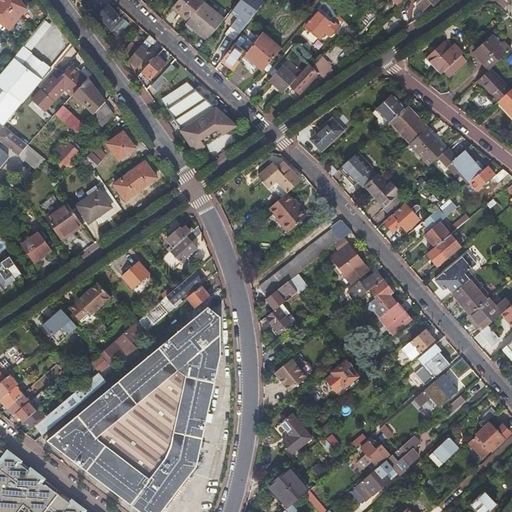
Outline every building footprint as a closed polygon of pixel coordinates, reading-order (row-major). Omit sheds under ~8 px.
[(19,0),(0,0),(0,2),(19,18),(26,9),(19,0)] [(111,30),(118,22),(116,20),(119,17),(113,11),(112,12),(107,6),(103,10),(94,0),(88,0),(87,1),(94,10),(93,10),(95,13),(97,11),(99,13),(97,15),(111,30)] [(188,21),(204,2),(201,0),(179,0),(174,6),(183,14),(181,15),(188,21)] [(225,35),(234,42),(263,2),(259,0),(241,0),(231,13),(237,17),(225,35)] [(438,0),(420,0),(417,4),(423,10),(432,2),(434,4),(438,0)] [(335,11),(324,1),(316,10),(317,11),(327,19),(335,11)] [(0,2),(0,22),(9,30),(19,18),(0,2)] [(220,16),(204,2),(188,21),(187,22),(204,35),(209,39),(224,19),(220,16)] [(333,24),(327,19),(317,11),(305,25),(320,39),(327,31),(333,24)] [(339,27),(334,23),(333,24),(327,31),(332,35),(339,27)] [(282,49),(263,33),(246,54),(242,60),(254,71),(258,67),(263,71),(282,49)] [(129,60),(134,70),(149,53),(146,50),(155,40),(150,35),(145,41),(140,46),(129,60)] [(135,42),(140,46),(145,41),(140,36),(135,42)] [(490,68),(507,52),(491,36),(473,53),(488,69),(490,68)] [(459,58),(463,54),(454,45),(449,50),(443,43),(427,58),(442,74),(450,67),(459,58)] [(242,60),(246,54),(234,45),(232,48),(221,62),(233,71),(242,60)] [(12,62),(39,83),(45,76),(48,72),(21,50),(12,62)] [(300,60),(304,56),(297,50),(293,54),(300,60)] [(157,54),(142,71),(149,79),(165,62),(157,54)] [(276,73),(290,85),(290,84),(302,73),(303,71),(289,58),(276,73)] [(463,62),(459,58),(450,67),(454,71),(463,62)] [(325,81),(333,74),(329,70),(331,68),(322,59),(313,67),(325,81)] [(0,121),(5,125),(22,105),(26,99),(32,91),(39,83),(12,62),(0,76),(0,121)] [(171,63),(150,85),(159,93),(179,71),(171,63)] [(82,70),(79,73),(87,80),(88,78),(93,73),(85,66),(82,70)] [(302,73),(290,84),(297,91),(309,80),(310,81),(318,74),(310,66),(302,73)] [(488,69),(478,80),(498,101),(510,89),(490,68),(488,69)] [(37,104),(52,118),(57,113),(64,105),(75,92),(87,80),(79,73),(76,71),(63,85),(57,81),(37,104)] [(94,114),(105,102),(97,91),(102,86),(101,84),(93,73),(88,78),(87,80),(75,92),(94,114)] [(327,82),(334,76),(333,74),(325,81),(327,82)] [(195,152),(235,125),(188,82),(161,99),(195,152)] [(511,87),(510,89),(498,101),(511,115),(511,87)] [(405,108),(392,94),(376,109),(389,123),(405,108)] [(114,115),(105,102),(94,114),(93,115),(102,127),(114,115)] [(57,113),(74,132),(76,134),(84,125),(64,105),(57,113)] [(405,107),(405,108),(389,123),(387,124),(394,132),(398,128),(411,142),(426,128),(428,126),(415,113),(413,115),(405,107)] [(323,151),(345,130),(335,119),(327,127),(326,126),(312,139),(323,151)] [(0,137),(20,154),(28,144),(17,135),(5,125),(0,121),(0,137)] [(446,149),(426,128),(411,142),(409,144),(429,165),(438,157),(446,149)] [(108,144),(119,160),(135,148),(124,132),(108,144)] [(50,158),(48,160),(66,175),(73,168),(69,165),(79,154),(81,156),(84,152),(70,139),(66,143),(67,144),(56,156),(60,160),(57,164),(50,158)] [(20,154),(39,169),(47,160),(28,144),(20,154)] [(108,153),(98,144),(93,149),(104,158),(108,153)] [(457,157),(448,147),(446,149),(438,157),(446,167),(457,157)] [(0,166),(9,157),(0,149),(0,166)] [(104,158),(93,149),(89,154),(99,163),(104,158)] [(457,158),(457,157),(446,167),(447,168),(453,163),(470,182),(485,169),(480,163),(477,165),(465,151),(457,158)] [(356,153),(343,166),(358,183),(359,181),(364,186),(365,185),(377,174),(378,173),(373,168),(372,170),(356,153)] [(85,168),(90,163),(86,157),(80,163),(85,168)] [(114,184),(126,200),(157,178),(145,162),(114,184)] [(288,192),(302,180),(291,169),(288,166),(281,165),(278,168),(273,163),(258,176),(269,188),(278,180),(288,192)] [(489,165),(485,169),(470,182),(477,191),(493,177),(498,183),(509,173),(503,169),(496,174),(489,165)] [(377,174),(365,185),(385,206),(396,195),(397,195),(401,191),(391,180),(387,184),(377,174)] [(89,197),(99,190),(96,186),(86,193),(89,197)] [(73,210),(81,223),(86,221),(89,224),(111,208),(99,190),(89,197),(76,207),(77,208),(73,210)] [(286,194),(269,209),(290,232),(307,217),(286,194)] [(396,195),(385,206),(384,207),(390,214),(403,202),(396,195)] [(457,199),(453,202),(457,207),(459,206),(461,204),(457,199)] [(63,240),(83,226),(81,223),(73,210),(67,202),(46,216),(63,240)] [(438,208),(423,221),(430,230),(439,222),(451,212),(453,214),(455,212),(454,210),(457,207),(453,202),(441,212),(438,208)] [(405,203),(393,214),(407,230),(419,219),(405,203)] [(455,228),(468,217),(466,214),(453,224),(455,228)] [(472,221),(468,217),(455,228),(454,228),(458,233),(472,221)] [(160,243),(178,226),(172,220),(154,236),(160,243)] [(345,222),(344,220),(333,229),(341,239),(352,231),(345,222)] [(430,230),(425,234),(435,245),(448,233),(439,222),(430,230)] [(173,248),(186,236),(190,232),(185,227),(181,230),(179,228),(166,239),(173,248)] [(260,288),(268,297),(288,281),(314,261),(341,239),(333,229),(296,258),(297,259),(260,288)] [(435,245),(429,249),(440,263),(447,257),(460,246),(451,235),(454,233),(452,230),(448,233),(435,245)] [(22,246),(34,263),(52,251),(40,233),(22,246)] [(181,263),(197,249),(186,236),(173,248),(170,250),(181,263)] [(352,284),(370,270),(355,252),(346,259),(344,257),(336,263),(338,266),(343,273),(352,284)] [(448,287),(453,293),(454,293),(473,276),(468,270),(476,263),(467,252),(434,280),(440,287),(442,285),(446,289),(448,287)] [(0,260),(0,281),(4,288),(24,274),(11,253),(0,260)] [(314,261),(288,281),(289,282),(299,274),(307,284),(309,286),(324,274),(314,261)] [(121,276),(133,290),(149,276),(137,262),(121,276)] [(370,290),(383,279),(377,272),(368,279),(366,277),(348,291),(356,300),(368,291),(370,290)] [(299,274),(289,282),(297,292),(307,284),(299,274)] [(482,286),(474,275),(473,276),(454,293),(462,303),(482,286)] [(195,286),(188,278),(175,289),(167,296),(173,305),(195,286)] [(394,292),(383,279),(370,290),(380,303),(390,295),(394,292)] [(268,297),(266,299),(275,310),(278,308),(286,302),(283,299),(290,293),(292,297),(297,293),(297,292),(289,282),(288,281),(268,297)] [(69,309),(82,323),(110,298),(98,284),(69,309)] [(196,307),(209,296),(201,286),(188,297),(196,307)] [(492,297),(482,286),(462,303),(461,304),(470,314),(489,299),(492,297)] [(321,306),(312,294),(304,300),(314,312),(321,306)] [(395,301),(390,295),(380,303),(378,304),(383,310),(395,301)] [(470,314),(465,319),(475,331),(478,328),(481,331),(488,326),(502,314),(489,299),(470,314)] [(412,320),(398,302),(380,317),(394,335),(412,320)] [(208,307),(47,441),(140,511),(161,511),(197,466),(221,355),(221,317),(208,307)] [(275,310),(267,317),(279,333),(291,323),(278,308),(275,310)] [(59,344),(77,327),(61,309),(43,325),(59,344)] [(124,334),(133,344),(142,336),(134,325),(124,334)] [(481,331),(479,332),(491,345),(494,346),(499,342),(499,339),(488,326),(481,331)] [(435,341),(425,329),(411,341),(420,352),(435,341)] [(125,352),(134,345),(133,344),(124,334),(101,354),(91,363),(99,372),(124,351),(125,352)] [(511,341),(503,349),(511,359),(511,341)] [(442,351),(436,343),(417,359),(434,378),(450,364),(440,352),(442,351)] [(306,378),(291,359),(274,372),(289,391),(306,378)] [(358,376),(346,360),(332,372),(344,387),(358,376)] [(0,397),(1,399),(16,386),(17,385),(9,375),(4,379),(0,382),(0,397)] [(425,390),(415,398),(421,406),(431,397),(438,405),(448,396),(450,399),(458,391),(445,377),(438,384),(436,380),(425,390)] [(482,384),(479,380),(474,384),(479,389),(483,385),(482,384)] [(16,386),(23,394),(26,391),(19,383),(17,385),(16,386)] [(361,383),(354,388),(358,393),(365,387),(361,383)] [(0,401),(2,404),(7,409),(23,394),(16,386),(1,399),(0,399),(0,401)] [(13,416),(14,415),(29,403),(30,401),(26,396),(28,394),(26,391),(23,394),(7,409),(10,412),(13,416)] [(461,395),(449,405),(454,411),(466,401),(461,395)] [(21,420),(23,421),(36,410),(29,403),(14,415),(17,418),(19,420),(20,418),(21,420)] [(26,425),(30,430),(43,419),(36,410),(23,421),(26,425)] [(282,441),(290,452),(310,437),(292,414),(274,426),(284,440),(282,441)] [(469,443),(481,456),(489,448),(491,451),(503,439),(510,433),(503,426),(496,432),(493,428),(492,427),(489,424),(477,435),(469,443)] [(402,447),(384,425),(380,429),(398,450),(402,447)] [(332,434),(327,439),(336,448),(341,444),(332,434)] [(400,476),(405,472),(397,463),(401,460),(407,466),(418,456),(414,451),(421,444),(414,436),(402,447),(398,450),(387,460),(394,469),(400,476)] [(444,463),(459,448),(449,437),(433,452),(444,463)] [(375,466),(384,458),(379,452),(382,449),(374,440),(371,443),(369,441),(361,448),(375,466)] [(489,448),(481,456),(483,459),(491,451),(489,448)] [(7,457),(0,452),(0,511),(14,511),(18,506),(26,511),(47,511),(59,498),(42,485),(44,482),(32,472),(31,473),(20,466),(21,463),(9,454),(7,457)] [(387,475),(394,469),(387,460),(363,481),(371,489),(375,494),(391,481),(387,475)] [(424,463),(421,461),(414,467),(416,470),(424,463)] [(278,498),(288,509),(290,506),(303,495),(307,492),(298,481),(297,480),(288,470),(269,487),(277,497),(278,498)] [(305,495),(319,511),(327,511),(310,491),(305,495)] [(489,511),(496,506),(484,492),(471,504),(478,511),(489,511)] [(59,498),(47,511),(83,511),(73,504),(71,506),(59,498)]
